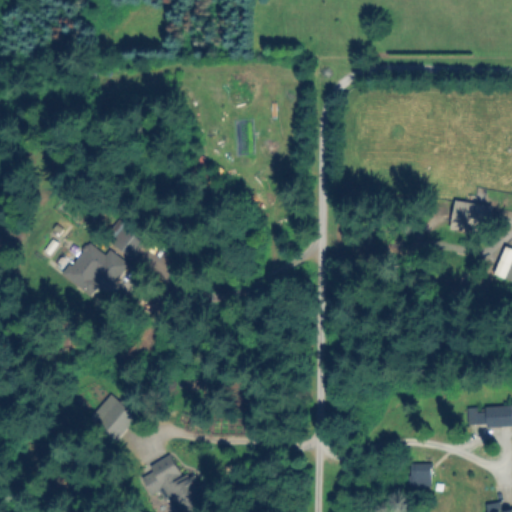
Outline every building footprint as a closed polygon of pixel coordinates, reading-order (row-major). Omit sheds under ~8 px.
[(449,228),(486,232),(490,204),(452,200),(449,228)] [(133,234),(137,225),(120,216),(106,242),(133,257),(142,239),(133,234)] [(77,245),(68,239),(59,250),(71,259),(76,253),(73,250),(77,245)] [(108,248),(103,253),(87,241),(61,274),(87,295),(100,279),(109,286),(127,263),(108,248)] [(511,247),(504,244),(493,273),(511,280),(511,247)] [(87,419),(114,441),(135,414),(109,393),(87,419)] [(511,406),(511,407),(474,408),(475,423),(484,423),(485,426),(511,424),(511,406)] [(149,493),(163,486),(176,511),(182,511),(204,501),(189,472),(181,476),(170,456),(138,472),(149,493)] [(485,503),(485,511),(511,511),(511,507),(499,510),(497,501),(485,503)]
